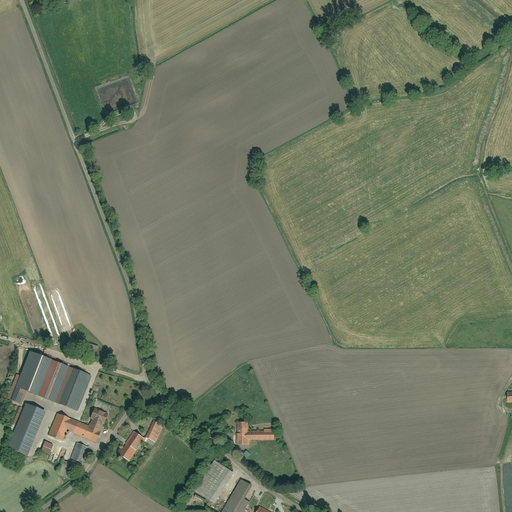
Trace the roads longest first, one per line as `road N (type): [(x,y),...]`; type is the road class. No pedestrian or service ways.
road 1 (residential): [(148,382),(129,284),(23,0)]
road 2 (residential): [(148,382),(304,511)]
road 3 (residential): [(35,511),(78,476),(148,382)]
road 4 (residential): [(0,337),(148,382)]
